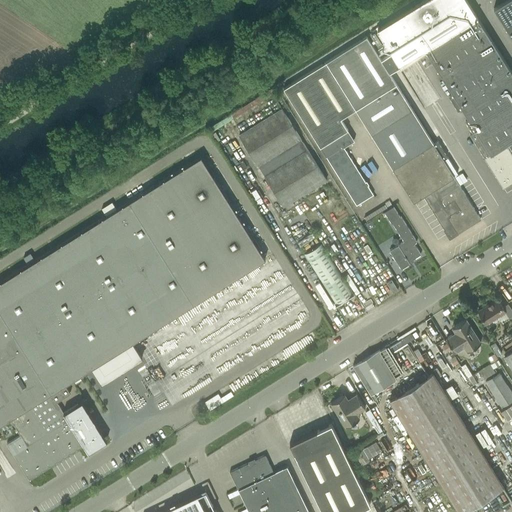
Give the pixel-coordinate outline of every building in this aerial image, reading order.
[(465,0),(423,0),(376,30),(391,53),(381,60),(389,73),(399,67),(400,67),(425,52),(426,51),(452,94),(448,96),(458,111),(462,109),(469,120),(468,121),(465,122),(472,133),(474,131),(475,130),(476,131),(475,132),(470,135),(503,188),(511,182),(511,154),(507,147),(501,151),(499,148),(505,145),(508,143),(511,149),(511,73),(477,19),(465,0)] [(511,0),(506,0),(493,9),(511,38),(511,0)] [(366,36),(283,88),(356,205),(362,201),(373,195),(343,147),(354,140),(340,119),(355,109),(413,202),(423,196),(444,230),(447,234),(448,235),(452,236),(454,235),(457,233),(473,224),(480,219),(453,176),(457,173),(447,158),(443,160),(443,159),(446,156),(437,141),(433,144),(389,73),(381,60),(366,36)] [(281,108),(239,135),(283,207),(285,206),(287,209),(294,205),(292,201),(326,180),(281,108)] [(0,424),(10,419),(19,433),(5,442),(12,453),(13,453),(29,479),(83,445),(88,452),(107,441),(82,401),(63,412),(56,402),(70,393),(64,384),(73,379),(75,382),(81,379),(79,375),(91,368),(102,384),(142,359),(132,342),(265,259),(200,156),(116,209),(106,216),(27,265),(0,281),(0,424)] [(393,207),(384,212),(391,224),(392,223),(403,241),(389,250),(401,269),(409,264),(408,262),(420,254),(414,244),(416,242),(401,217),(400,217),(393,207)] [(353,293),(322,243),(303,254),(334,305),(353,293)] [(477,311),(485,324),(505,312),(508,318),(511,315),(511,310),(507,303),(502,307),(497,299),(477,311)] [(480,342),(471,327),(465,319),(452,327),(455,332),(446,338),(451,347),(454,352),(463,346),(466,351),(480,342)] [(393,351),(413,338),(410,333),(389,346),(393,351)] [(490,345),(497,357),(501,354),(495,342),(490,345)] [(452,366),(459,362),(449,343),(442,347),(452,366)] [(415,358),(408,346),(403,349),(410,361),(415,358)] [(352,365),(370,394),(397,377),(379,348),(352,365)] [(511,371),(511,351),(503,357),(511,371)] [(494,354),(487,358),(491,364),(498,360),(494,354)] [(500,407),(511,399),(511,392),(499,372),(484,381),(500,407)] [(459,511),(502,485),(433,374),(390,401),(459,511)] [(218,394),(204,402),(210,410),(223,402),(218,394)] [(365,407),(362,402),(356,394),(347,399),(344,394),(330,403),(336,411),(345,426),(359,418),(356,412),(365,407)] [(511,404),(502,412),(508,420),(511,417),(511,404)] [(369,409),(365,412),(377,433),(382,430),(369,409)] [(353,511),(370,504),(331,423),(289,443),(322,511),(353,511)] [(248,463),(229,472),(238,489),(240,493),(247,508),(248,511),(308,511),(287,466),(273,472),(265,455),(255,460),(248,463)] [(170,507),(159,511),(216,511),(214,508),(213,508),(205,511),(197,494),(179,503),(180,505),(176,507),(175,505),(170,507)]
